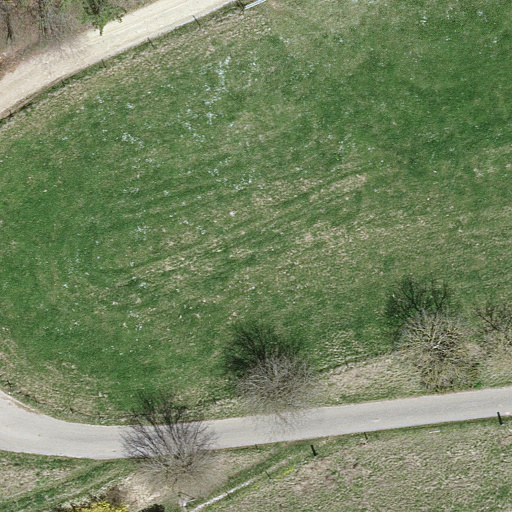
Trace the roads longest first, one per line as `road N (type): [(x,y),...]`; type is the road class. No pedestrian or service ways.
road 1 (unclassified): [(511,401),(135,442),(0,432)]
road 2 (track): [(0,106),(210,0)]
